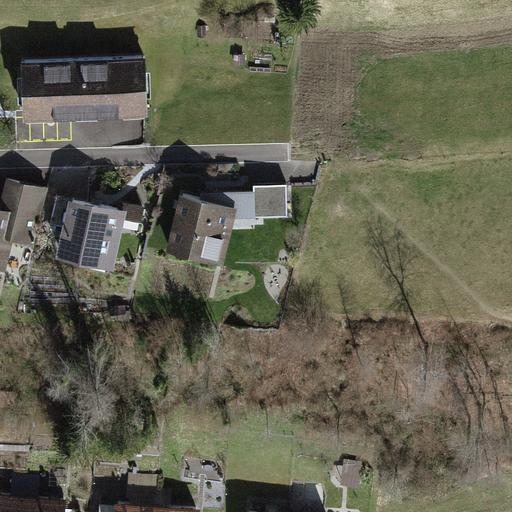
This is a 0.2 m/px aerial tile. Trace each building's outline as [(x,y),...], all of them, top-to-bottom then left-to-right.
[(225,16),(225,33),(239,33),(240,17),(225,16)] [(245,49),(233,49),(233,63),(245,64),(245,49)] [(144,51),(19,55),(21,109),(146,105),(144,51)] [(0,265),(5,267),(12,235),(34,241),(48,186),(6,176),(0,197),(0,265)] [(254,183),(254,188),(255,215),(287,214),(286,182),(254,183)] [(200,194),(177,189),(163,250),(224,264),(235,215),(255,215),(254,188),(201,190),(200,194)] [(96,200),(68,193),(55,250),(113,263),(124,217),(140,221),(144,204),(118,199),(117,204),(96,200)] [(128,470),(125,502),(157,504),(160,473),(128,470)] [(12,473),(11,482),(38,484),(39,475),(12,473)] [(63,498),(0,493),(0,511),(61,511),(62,510),(63,498)] [(118,511),(119,502),(99,501),(98,511),(118,511)] [(157,504),(125,502),(119,502),(118,511),(197,511),(198,507),(157,504)]
